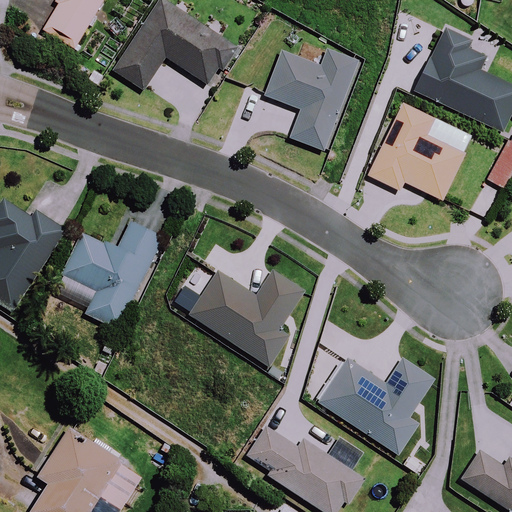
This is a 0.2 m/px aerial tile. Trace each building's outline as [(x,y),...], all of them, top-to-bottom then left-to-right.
[(58,0),(56,4),(60,7),(44,33),(76,52),(106,0),(58,0)] [(238,50),(163,0),(115,73),(145,93),(167,59),(209,87),(221,68),(225,71),(238,50)] [(471,44),(440,31),(412,96),(502,134),(511,111),(511,88),(479,75),(486,61),(467,53),(471,44)] [(357,66),(326,54),(320,70),(281,55),(264,99),(300,113),(289,141),(322,154),(357,66)] [(432,120),(402,106),(368,179),(398,193),(403,184),(441,202),(462,156),(424,138),(432,120)] [(511,171),(511,142),(508,141),(485,180),(502,190),(511,171)] [(34,220),(4,201),(0,208),(0,305),(15,315),(67,232),(38,214),(34,220)] [(88,312),(86,317),(121,333),(165,240),(132,224),(119,252),(83,235),(65,275),(55,296),(88,312)] [(303,293),(272,272),(255,298),(218,273),(190,317),(268,369),(291,334),(281,327),(303,293)] [(432,380),(402,361),(386,386),(347,361),(319,406),(397,456),(418,424),(408,418),(432,380)] [(362,481),(359,479),(303,442),(297,451),(266,430),(248,459),(270,473),(267,477),(321,511),(337,511),(343,504),(346,506),(362,481)] [(91,511),(122,465),(70,431),(38,480),(48,487),(31,511),(91,511)] [(511,511),(511,458),(504,471),(477,453),(459,481),(508,511),(511,511)]
